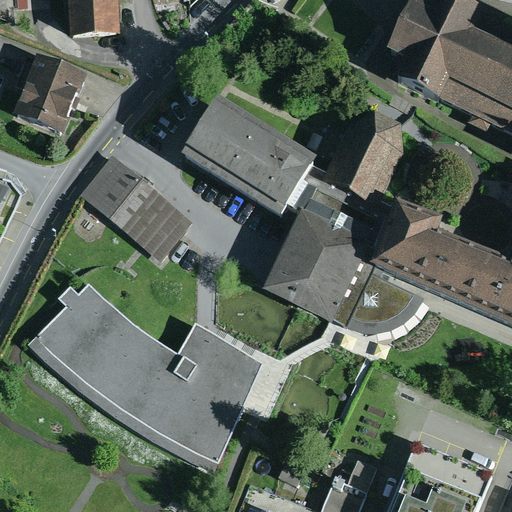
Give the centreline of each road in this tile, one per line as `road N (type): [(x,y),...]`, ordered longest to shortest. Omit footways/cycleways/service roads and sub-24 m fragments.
road 1 (residential): [(231,0),(119,114),(63,186)]
road 2 (residential): [(63,186),(0,304)]
